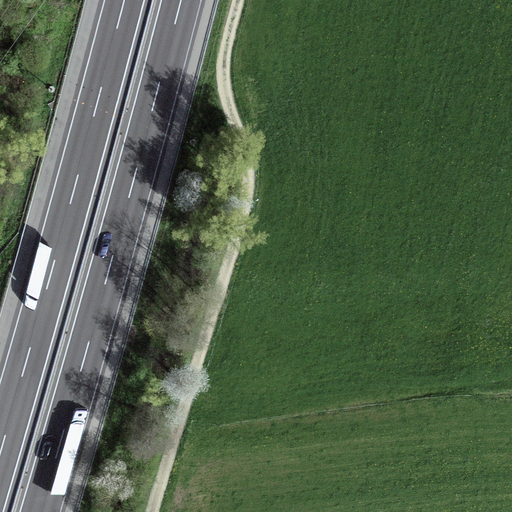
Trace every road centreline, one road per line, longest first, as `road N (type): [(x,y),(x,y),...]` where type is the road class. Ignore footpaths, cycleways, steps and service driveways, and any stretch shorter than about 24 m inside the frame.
road 1 (motorway): [(39,511),(180,0)]
road 2 (track): [(238,0),(224,76),(247,191),(152,511)]
road 3 (motorway): [(124,0),(0,453)]
